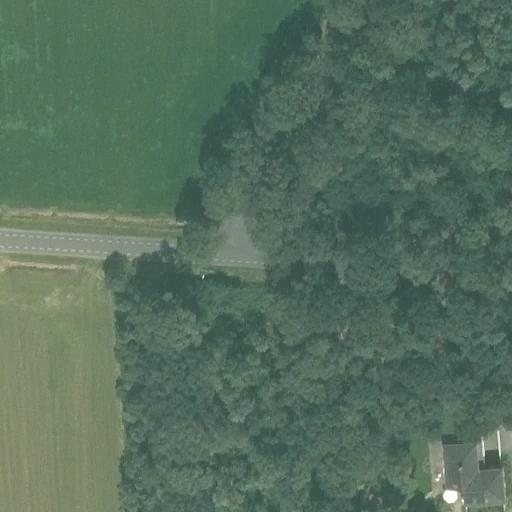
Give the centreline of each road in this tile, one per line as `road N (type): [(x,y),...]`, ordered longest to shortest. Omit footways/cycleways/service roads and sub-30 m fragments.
road 1 (unclassified): [(227,256),(376,0)]
road 2 (tertiary): [(511,274),(227,256)]
road 3 (tertiary): [(227,256),(0,242)]
